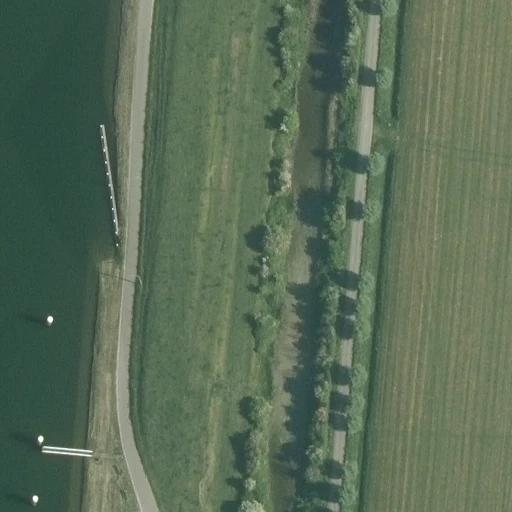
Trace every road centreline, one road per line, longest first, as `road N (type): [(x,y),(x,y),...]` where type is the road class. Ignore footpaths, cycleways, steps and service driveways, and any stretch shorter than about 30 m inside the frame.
road 1 (unclassified): [(148,511),(119,392),(150,0)]
road 2 (unclassified): [(333,511),(375,0)]
